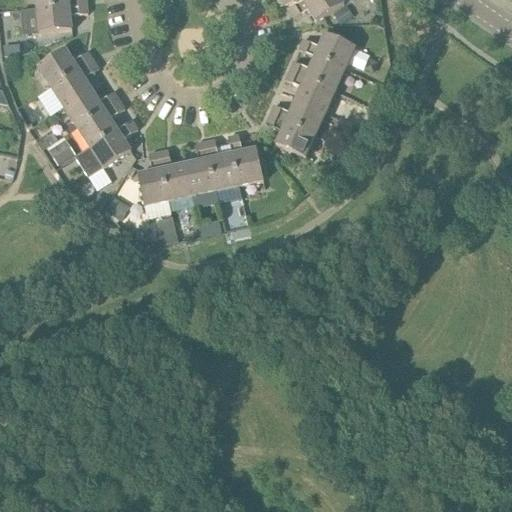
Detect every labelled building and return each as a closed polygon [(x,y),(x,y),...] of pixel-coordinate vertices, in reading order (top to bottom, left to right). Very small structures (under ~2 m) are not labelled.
[(36,0),(37,11),(87,6),(86,0),(36,0)] [(344,7),(340,0),(308,0),(303,4),(303,3),(288,12),(294,22),(309,12),(317,24),(344,7)] [(87,6),(37,11),(39,36),(72,33),(71,18),(88,16),(87,6)] [(342,27),(354,18),(346,8),(334,18),(342,27)] [(299,52),(315,59),(345,72),(355,50),(325,36),(319,50),(304,42),(299,52)] [(19,47),(3,48),(4,59),(20,58),(19,47)] [(38,70),(51,91),(94,63),(88,55),(73,64),(66,52),(38,70)] [(336,94),(345,72),(315,59),(310,72),(294,64),(290,74),(336,94)] [(94,63),(51,91),(64,111),(92,93),(84,81),(99,72),(94,63)] [(336,94),(290,74),(286,83),(301,90),(296,103),(326,116),(336,94)] [(77,131),(120,104),(114,95),(99,105),(92,93),(64,111),(77,131)] [(270,118),(316,138),(326,116),(296,103),(290,115),(274,108),(270,118)] [(125,112),(120,104),(77,131),(90,151),(118,133),(110,122),(125,112)] [(306,161),(316,138),(270,118),(266,127),(282,134),(276,147),(306,161)] [(132,123),(118,133),(90,151),(77,160),(91,180),(131,154),(124,142),(138,132),(132,123)] [(228,140),(232,157),(233,157),(240,189),(264,184),(257,152),(243,155),(239,138),(228,140)] [(47,151),(59,168),(76,157),(64,140),(47,151)] [(215,143),(205,145),(216,194),(240,189),(233,157),(232,157),(219,160),(215,143)] [(216,194),(205,145),(196,147),(199,164),(186,167),(193,199),(216,194)] [(159,155),(169,204),(193,199),(186,167),(172,170),(168,153),(159,155)] [(145,209),(169,204),(159,155),(149,157),(152,174),(138,177),(145,209)] [(134,166),(127,176),(133,180),(139,169),(134,166)] [(12,181),(14,171),(6,170),(4,179),(12,181)] [(110,203),(98,196),(92,208),(104,215),(110,203)] [(130,209),(115,200),(106,214),(122,223),(130,209)] [(202,239),(225,234),(222,222),(199,227),(202,239)] [(176,230),(160,234),(163,248),(179,244),(176,230)]
